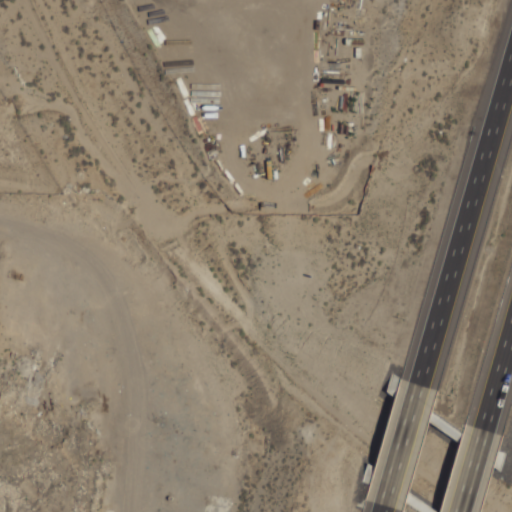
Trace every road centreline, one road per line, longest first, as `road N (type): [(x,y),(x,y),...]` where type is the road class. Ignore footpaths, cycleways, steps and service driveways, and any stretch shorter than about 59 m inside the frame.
road 1 (motorway): [(511,57),(418,380)]
road 2 (motorway): [(418,380),(381,504)]
